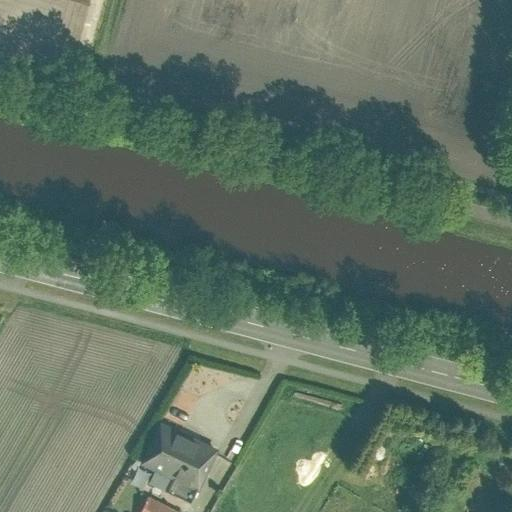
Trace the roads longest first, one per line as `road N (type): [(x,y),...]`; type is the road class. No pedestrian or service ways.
road 1 (primary): [(0,253),(511,389)]
road 2 (unclassified): [(0,81),(511,216)]
